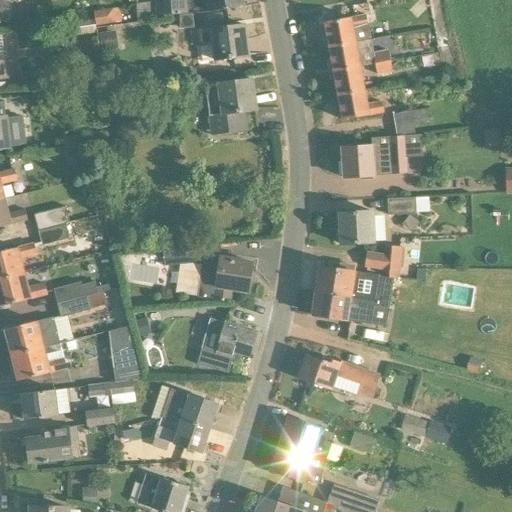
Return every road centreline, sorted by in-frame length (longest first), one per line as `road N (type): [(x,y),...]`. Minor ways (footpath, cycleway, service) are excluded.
road 1 (tertiary): [(211,511),(253,402),(288,264),(295,138),(273,0)]
road 2 (track): [(276,325),(423,368)]
